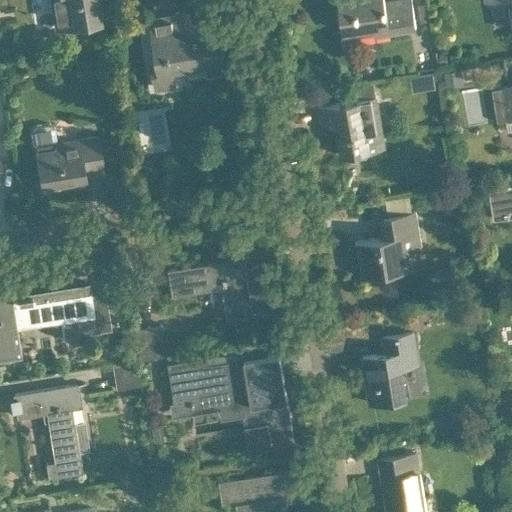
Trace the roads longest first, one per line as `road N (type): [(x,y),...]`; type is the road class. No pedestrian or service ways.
road 1 (residential): [(340,511),(289,196)]
road 2 (residential): [(0,239),(289,196)]
road 3 (residential): [(289,196),(259,0)]
